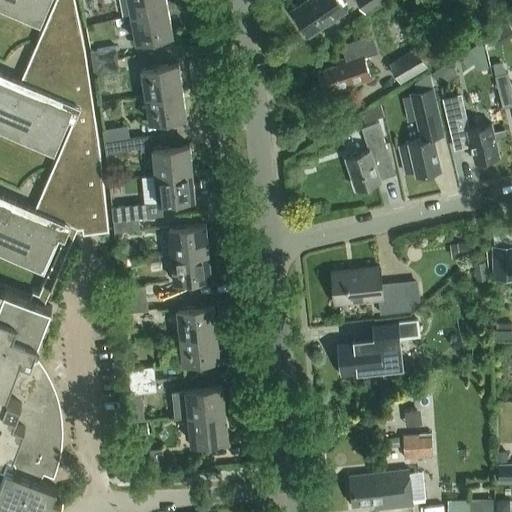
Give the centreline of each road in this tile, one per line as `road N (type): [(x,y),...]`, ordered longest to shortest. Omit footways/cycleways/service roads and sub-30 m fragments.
road 1 (unclassified): [(296,511),(271,251)]
road 2 (unclassified): [(271,251),(235,0)]
road 3 (residential): [(271,251),(511,194)]
